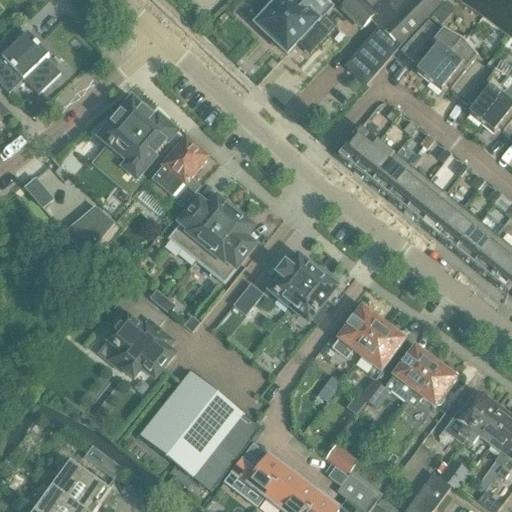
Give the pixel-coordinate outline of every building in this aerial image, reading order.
[(267,16),(256,28),(268,39),(267,41),(268,41),(269,40),(273,44),(272,45),(273,46),(274,45),(286,57),(298,45),(300,47),(309,55),(308,56),(309,57),(336,29),(335,28),(334,29),(333,27),(325,20),(323,18),(331,10),(319,0),(271,0),(262,10),(261,11),(262,12),(265,14),(267,16)] [(333,0),(342,8),(341,9),(363,30),(376,16),(385,25),(345,70),(366,88),(400,50),(442,6),(436,0),(333,0)] [(416,75),(429,85),(462,44),(442,33),(442,34),(441,35),(428,24),(400,54),(416,67),(417,66),(421,70),(416,75)] [(28,79),(42,93),(43,94),(61,77),(59,76),(46,62),(49,59),(48,58),(47,58),(39,50),(40,50),(27,37),(24,40),(24,41),(20,44),(13,50),(12,52),(7,58),(6,57),(5,58),(0,52),(0,87),(9,97),(10,97),(10,96),(23,83),(24,83),(28,79)] [(449,94),(459,102),(484,70),(476,63),(477,62),(478,62),(462,44),(429,85),(441,95),(446,90),(450,93),(449,94)] [(469,118),(481,128),(511,89),(511,84),(494,75),(494,76),(494,77),(484,70),(459,102),(469,110),(470,109),(474,112),(469,118)] [(501,136),(511,144),(511,143),(511,89),(481,128),(494,138),(498,132),(502,135),(501,136)] [(57,166),(28,192),(68,239),(86,261),(110,233),(133,206),(127,201),(133,194),(157,167),(156,166),(179,140),(176,137),(165,128),(132,100),(113,116),(114,116),(119,120),(118,121),(121,124),(106,140),(106,141),(95,133),(95,132),(73,151),(57,166)] [(386,120),(393,126),(401,116),(394,110),(386,120)] [(403,134),(410,140),(418,130),(411,124),(403,134)] [(346,165),(355,173),(378,145),(360,131),(342,153),(339,151),(333,159),(344,168),(346,165)] [(420,148),(426,153),(435,143),(428,138),(420,148)] [(173,203),(183,211),(200,190),(190,182),(207,163),(205,162),(204,158),(199,153),(195,153),(186,145),(146,192),(167,210),(173,203)] [(363,179),(372,186),(395,158),(378,145),(355,173),(353,175),(361,182),(363,179)] [(436,161),(443,167),(451,157),(444,151),(436,161)] [(380,193),(389,200),(411,172),(395,158),(372,186),(370,189),(378,195),(380,193)] [(468,170),(461,165),(453,175),(460,180),(468,170)] [(397,206),(405,213),(428,185),(411,172),(389,200),(387,202),(395,209),(397,206)] [(470,188),(477,194),(485,184),(478,178),(470,188)] [(413,220),(422,227),(445,199),(428,185),(405,213),(403,216),(411,222),(413,220)] [(487,202),(494,208),(502,198),(495,192),(487,202)] [(430,233),(439,240),(462,212),(445,199),(422,227),(420,229),(428,236),(430,233)] [(193,211),(168,242),(196,264),(238,213),(223,201),(220,205),(217,202),(208,212),(200,205),(199,204),(193,211)] [(447,247),(456,254),(479,226),(462,212),(439,240),(437,243),(445,249),(447,247)] [(238,213),(196,264),(224,287),(249,256),(254,249),(253,248),(244,241),(253,231),(249,228),(252,225),(238,213)] [(464,260),(473,267),(496,240),(479,226),(456,254),(454,256),(462,263),(464,260)] [(481,274),(489,281),(511,253),(511,252),(496,240),(473,267),(471,270),(479,276),(481,274)] [(511,253),(489,281),(487,283),(495,290),(497,287),(507,295),(511,289),(511,253)] [(287,268),(286,267),(285,267),(276,279),(277,279),(266,292),(275,299),(274,299),(278,302),(278,301),(290,311),(317,276),(298,261),(294,266),(290,271),(287,268)] [(328,277),(324,282),(318,277),(317,276),(290,311),(308,326),(314,318),(315,318),(318,315),(317,315),(340,286),(328,277)] [(233,309),(245,320),(263,298),(251,288),(233,309)] [(114,352),(118,355),(119,354),(124,358),(116,368),(134,383),(142,373),(155,383),(174,358),(167,352),(172,346),(156,332),(165,322),(131,294),(116,313),(126,321),(123,326),(120,323),(110,336),(113,338),(108,344),(115,351),(114,352)] [(150,302),(159,310),(166,302),(156,294),(150,302)] [(166,302),(159,310),(169,317),(175,309),(166,302)] [(362,360),(364,357),(385,328),(374,320),(373,316),(368,312),(365,313),(362,311),(347,330),(344,331),(340,336),(340,341),(338,343),(340,344),(334,352),(346,361),(352,354),(362,360)] [(184,330),(192,336),(199,327),(192,320),(184,330)] [(385,328),(364,357),(375,365),(372,368),(381,375),(405,343),(397,337),(396,333),(391,329),(387,330),(385,328)] [(411,398),(435,366),(433,364),(433,361),(427,357),(424,357),(415,350),(383,392),(374,385),(361,402),(376,412),(388,396),(391,394),(405,405),(411,398)] [(445,373),(435,366),(411,398),(419,404),(421,401),(435,411),(437,408),(440,408),(444,402),(444,399),(456,382),(454,380),(453,376),(448,372),(445,373)] [(140,440),(211,496),(232,470),(261,433),(190,377),(140,440)] [(332,380),(318,399),(327,406),(341,387),(332,380)] [(462,411),(454,422),(465,430),(459,438),(466,443),(492,407),(490,405),(489,402),(483,398),(479,398),(476,396),(464,412),(462,411)] [(346,413),(355,420),(366,406),(357,399),(346,413)] [(132,404),(107,436),(121,448),(147,416),(132,404)] [(492,407),(466,443),(473,448),(479,440),(490,449),(510,421),(509,420),(508,416),(502,412),(499,412),(492,407)] [(501,457),(476,492),(483,497),(484,497),(485,495),(490,488),(498,478),(511,457),(511,421),(511,422),(510,421),(490,449),(501,457)] [(92,450),(84,461),(109,480),(117,468),(92,450)] [(358,466),(335,450),(327,462),(349,478),(358,466)] [(511,457),(498,478),(505,483),(511,473),(511,457)] [(241,463),(224,485),(257,511),(264,501),(287,472),(279,466),(269,458),(269,459),(257,475),(241,463)] [(70,464),(52,489),(83,511),(97,511),(101,507),(100,506),(99,507),(95,504),(104,492),(109,495),(111,494),(70,464)] [(434,473),(441,477),(447,469),(440,465),(434,473)] [(466,476),(452,465),(439,482),(453,492),(466,476)] [(335,471),(328,480),(334,485),(342,475),(335,471)] [(287,472),(264,501),(277,511),(283,511),(304,485),(287,472)] [(342,475),(334,485),(341,490),(348,480),(342,475)] [(407,511),(435,511),(451,491),(433,478),(407,511)] [(349,480),(337,496),(357,511),(358,511),(370,497),(349,480)] [(304,485),(283,511),(310,511),(321,498),(304,485)] [(83,511),(52,489),(35,511),(83,511)] [(483,497),(478,504),(487,511),(499,511),(502,508),(485,495),(484,497),(483,497)] [(338,511),(321,498),(310,511),(338,511)]
